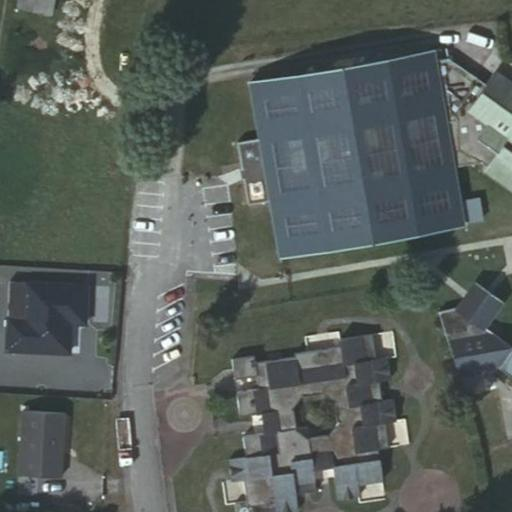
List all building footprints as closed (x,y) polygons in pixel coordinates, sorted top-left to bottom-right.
[(20,0),(19,3),(54,10),(56,0),(20,0)] [(241,138),(245,163),(251,162),(252,173),(246,174),(250,199),(277,194),(286,250),(462,221),(452,164),(484,159),(487,154),(494,159),(490,163),(511,178),(511,81),(496,70),(489,80),(478,72),(472,81),(455,68),(453,55),(434,58),(432,48),(256,77),(266,134),(241,138)] [(478,72),(453,55),(455,68),(472,81),(478,72)] [(487,154),(484,159),(490,163),(494,159),(487,154)] [(6,352),(72,353),(73,323),(89,324),(90,278),(8,276),(6,352)] [(479,287),(460,311),(485,330),(504,307),(479,287)] [(484,373),(498,369),(511,378),(511,342),(508,348),(485,330),(460,311),(442,315),(458,379),(472,375),(479,380),(484,373)] [(240,504),(240,511),(260,511),(259,508),(281,505),(281,511),(303,511),(303,502),(323,499),(320,477),(341,475),(345,507),(366,504),(365,493),(389,489),(385,458),(396,456),(392,432),(402,430),(400,407),(389,409),(386,390),(396,388),(393,365),(383,367),(379,342),(345,346),(346,355),(301,361),(301,365),(263,370),(261,358),(238,361),(241,381),(263,378),(265,391),(243,394),(247,417),(269,415),(273,435),(250,439),(252,458),(235,461),(237,482),(250,482),(252,502),(240,504)] [(25,473),(68,475),(72,411),(29,408),(25,473)]
